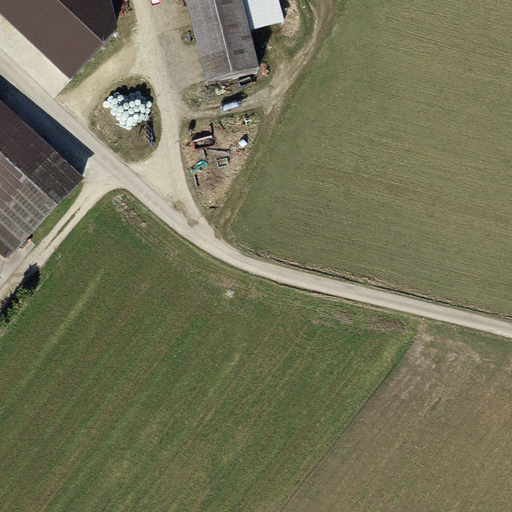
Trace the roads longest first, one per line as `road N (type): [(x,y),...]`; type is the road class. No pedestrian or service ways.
road 1 (track): [(170,208),(259,268),(511,331)]
road 2 (track): [(0,55),(170,208)]
road 3 (track): [(170,208),(176,141),(140,0)]
road 4 (track): [(0,271),(17,286),(117,167)]
